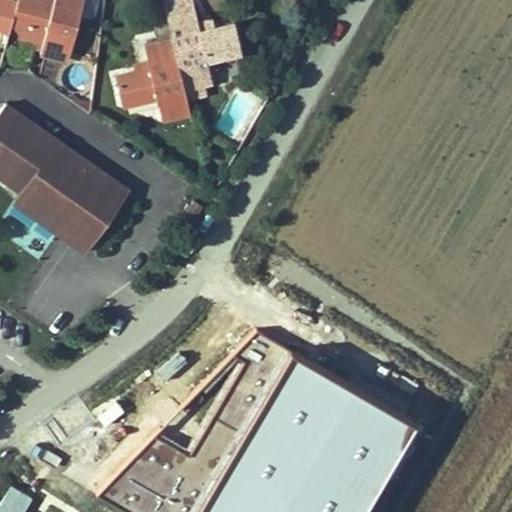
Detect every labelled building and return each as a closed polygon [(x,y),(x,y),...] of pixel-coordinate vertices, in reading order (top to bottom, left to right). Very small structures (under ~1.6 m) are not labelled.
[(56,0),(52,16),(17,7),(15,16),(9,40),(42,48),(36,71),(67,78),(84,6),(59,0),(56,0)] [(242,70),(234,35),(213,40),(211,34),(198,37),(189,0),(186,0),(162,6),(173,51),(185,102),(213,95),(209,78),(242,70)] [(0,40),(8,43),(9,40),(15,16),(0,11),(0,40)] [(185,102),(173,51),(145,58),(151,79),(113,88),(121,119),(155,111),(161,136),(191,129),(185,102)] [(0,120),(0,170),(28,191),(36,180),(61,198),(46,218),(92,252),(136,190),(13,102),(0,120)] [(28,191),(21,201),(46,218),(61,198),(36,180),(28,191)] [(191,236),(202,221),(190,213),(179,228),(191,236)] [(288,348),(256,329),(232,355),(243,360),(201,433),(191,450),(157,432),(98,494),(129,511),(361,511),(413,420),(288,348)]
